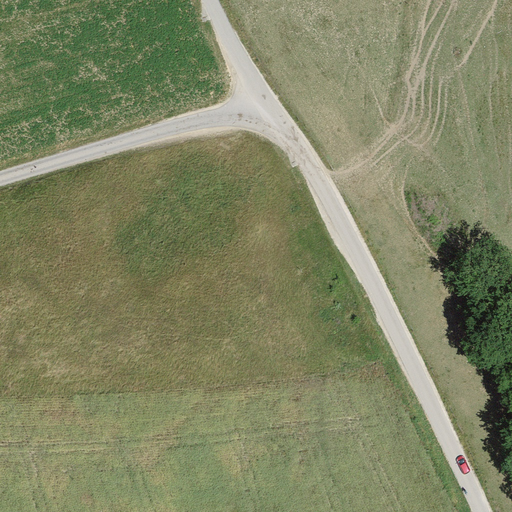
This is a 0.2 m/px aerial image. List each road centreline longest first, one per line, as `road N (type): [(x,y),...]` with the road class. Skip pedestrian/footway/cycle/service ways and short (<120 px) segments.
road 1 (unclassified): [(473,511),(265,108)]
road 2 (unclassified): [(0,191),(265,108)]
